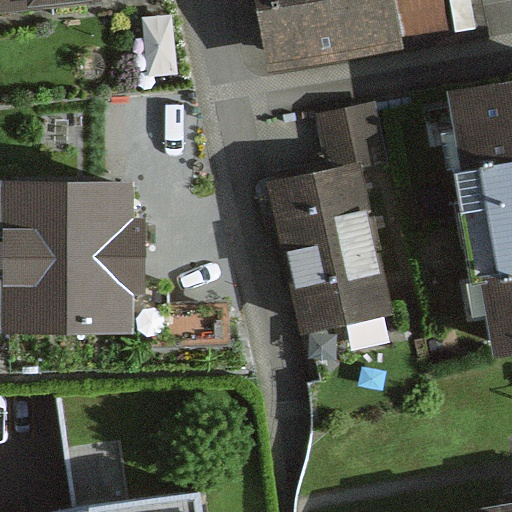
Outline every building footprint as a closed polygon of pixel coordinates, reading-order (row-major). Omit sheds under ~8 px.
[(101,0),(0,0),(0,25),(102,16),(101,0)] [(433,0),(248,0),(264,77),(441,43),(433,0)] [(511,333),(511,90),(426,106),(442,189),(475,183),(504,335),(511,333)] [(374,155),(283,177),(317,316),(408,293),(374,155)] [(122,188),(15,188),(15,335),(122,335),(122,188)] [(211,511),(207,483),(66,505),(67,511),(211,511)]
